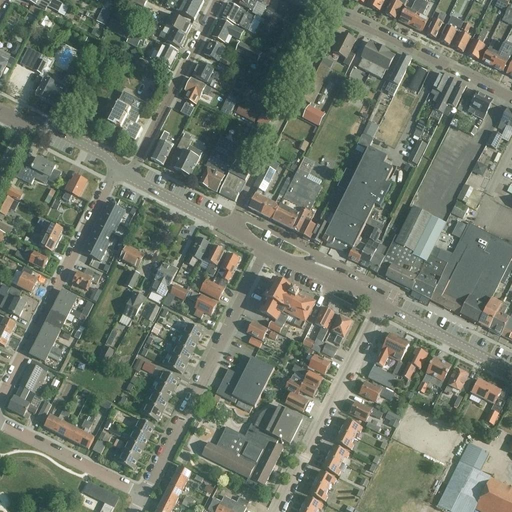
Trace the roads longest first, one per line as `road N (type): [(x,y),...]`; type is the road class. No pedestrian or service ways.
road 1 (residential): [(140,495),(264,251)]
road 2 (residential): [(0,401),(116,170)]
road 3 (residential): [(334,13),(231,228)]
road 4 (residential): [(281,511),(382,307)]
road 5 (residential): [(129,177),(218,0)]
road 6 (residential): [(511,98),(334,13)]
road 7 (residential): [(140,495),(0,424)]
road 8 (tertiary): [(511,367),(382,307)]
road 9 (tertiary): [(116,170),(107,156),(0,110)]
road 10 (tertiary): [(382,307),(264,251)]
